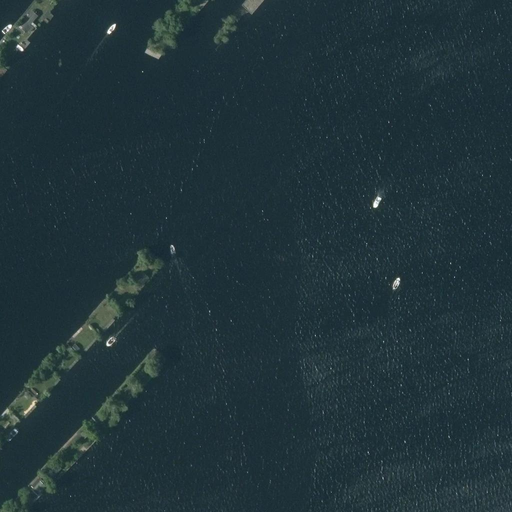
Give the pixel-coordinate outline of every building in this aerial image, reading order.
[(31,14),(26,20),(31,25),(36,19),(31,14)] [(24,19),(18,26),(25,31),(27,29),(30,32),(34,28),(31,25),(26,20),(24,19)] [(138,275),(134,280),(141,286),(145,281),(138,275)] [(93,422),(88,426),(93,430),(97,426),(93,422)] [(85,429),(81,434),(85,438),(90,433),(85,429)] [(53,464),(46,471),(52,477),(59,470),(53,464)] [(40,480),(33,487),(39,493),(46,486),(40,480)]
